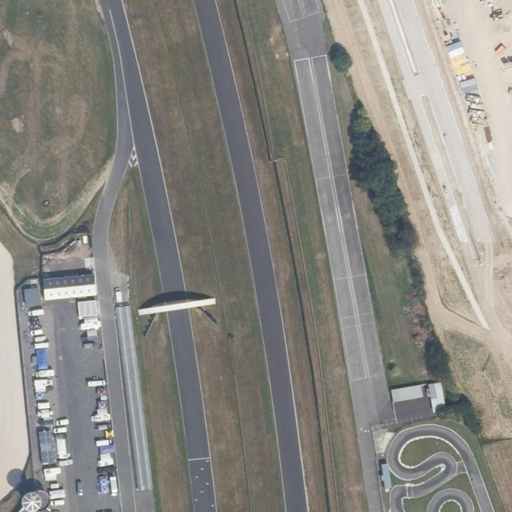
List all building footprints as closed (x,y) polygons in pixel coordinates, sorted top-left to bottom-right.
[(60,287),(24,291),(26,307),(62,303),(60,287)] [(428,385),(432,412),(445,410),(441,383),(428,385)] [(390,391),(393,403),(422,397),(420,385),(390,391)] [(37,415),(29,416),(37,484),(43,484),(37,415)] [(31,499),(26,505),(19,511),(46,511),(47,511),(44,509),(31,499)]
